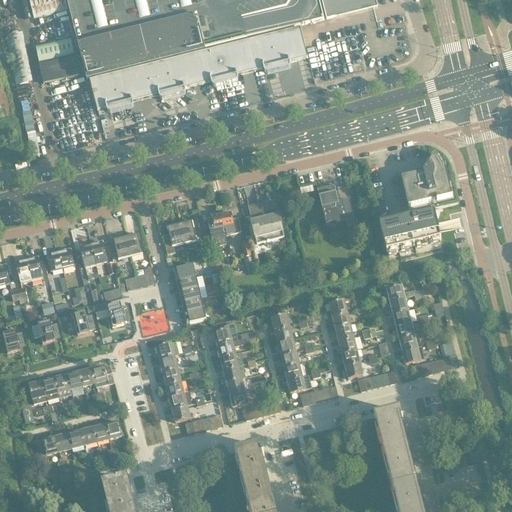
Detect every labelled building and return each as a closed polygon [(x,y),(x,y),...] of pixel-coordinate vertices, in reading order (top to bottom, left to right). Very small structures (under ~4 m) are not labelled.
[(69,9),(66,0),(29,0),(34,18),(69,9)] [(66,0),(86,80),(247,40),(247,39),(301,26),(324,20),(318,0),(66,0)] [(374,8),(372,0),(321,0),(326,20),(336,17),(374,8)] [(264,70),(264,73),(265,73),(265,74),(266,75),(267,75),(268,75),(288,70),(289,69),(290,69),(290,68),(290,67),(290,64),(308,59),(300,29),(256,40),(264,70)] [(22,34),(7,37),(17,87),(32,83),(22,34)] [(237,77),(264,70),(256,40),(90,82),(97,112),(98,112),(107,110),(107,112),(107,113),(108,113),(108,114),(109,114),(110,115),(111,114),(131,109),(132,109),(133,108),(133,107),(133,106),(133,103),(159,97),(160,99),(160,100),(161,101),(162,101),(163,101),(184,96),(185,95),(186,94),(186,93),(185,90),(211,84),(212,86),(212,87),(213,87),(213,88),(214,88),(215,88),(236,83),(237,83),(237,82),(238,82),(238,81),(238,80),(237,77)] [(37,49),(40,64),(75,57),(71,42),(37,49)] [(77,58),(39,66),(49,109),(62,106),(64,116),(76,113),(78,123),(71,124),(75,141),(88,138),(87,135),(96,133),(93,118),(92,118),(77,58)] [(21,96),(25,104),(33,99),(29,92),(21,96)] [(32,114),(25,115),(28,134),(35,132),(32,114)] [(36,135),(29,136),(33,158),(40,157),(36,135)] [(452,198),(445,168),(444,167),(444,165),(443,163),(442,161),(441,160),(439,158),(438,157),(436,156),(435,155),(423,174),(402,179),(409,208),(431,203),(430,200),(436,198),(437,201),(452,198)] [(354,223),(348,201),(338,203),(334,186),(328,187),(328,188),(325,189),(325,188),(317,190),(326,225),(336,223),(336,225),(346,222),(348,229),(357,227),(356,222),(354,223)] [(275,202),(249,208),(248,208),(257,245),(267,243),(270,243),(269,242),(284,239),(275,202)] [(224,215),(222,216),(227,237),(240,234),(238,221),(233,223),(231,214),(229,214),(229,213),(224,214),(224,215)] [(434,213),(380,226),(382,236),(380,237),(384,252),(386,251),(390,268),(444,255),(434,213)] [(227,237),(222,216),(219,216),(219,215),(214,216),(214,217),(212,218),(214,227),(209,228),(212,240),(214,249),(227,246),(225,237),(227,237)] [(192,223),(180,226),(184,245),(197,242),(192,223)] [(184,245),(180,226),(168,228),(170,237),(163,238),(167,256),(175,255),(173,248),(184,245)] [(143,255),(138,235),(126,238),(130,258),(143,255)] [(130,258),(126,238),(113,241),(115,248),(118,261),(121,261),(130,258)] [(98,243),(91,245),(95,262),(96,268),(103,266),(103,264),(107,263),(102,244),(98,245),(98,243)] [(244,258),(251,256),(248,244),(241,245),(244,258)] [(84,265),(95,262),(91,245),(84,247),(84,248),(80,249),(84,265)] [(66,251),(59,253),(63,270),(74,268),(70,251),(66,252),(66,251)] [(52,273),(63,270),(59,253),(51,254),(52,256),(48,257),(52,273)] [(207,253),(199,255),(201,265),(209,263),(207,253)] [(211,258),(214,273),(223,271),(219,256),(211,258)] [(244,260),(247,274),(255,272),(252,258),(244,260)] [(43,280),(38,259),(34,260),(34,259),(27,260),(31,278),(32,283),(43,280)] [(32,283),(31,278),(27,260),(19,262),(20,264),(16,265),(21,286),(32,283)] [(113,264),(107,266),(109,277),(116,275),(113,264)] [(1,267),(0,266),(0,287),(10,285),(6,267),(2,268),(1,267)] [(194,267),(174,271),(176,282),(196,278),(194,267)] [(151,269),(144,271),(145,276),(149,288),(155,286),(151,269)] [(145,276),(139,278),(142,289),(149,288),(145,276)] [(202,298),(207,297),(203,277),(198,278),(202,298)] [(139,278),(132,280),(134,291),(142,289),(139,278)] [(196,278),(176,282),(179,293),(199,289),(196,278)] [(132,280),(125,281),(128,293),(134,291),(132,280)] [(405,300),(414,297),(413,293),(404,295),(402,287),(387,291),(390,304),(405,300)] [(75,291),(78,306),(87,304),(84,289),(75,291)] [(199,289),(179,293),(181,304),(201,300),(199,289)] [(25,290),(17,292),(19,302),(20,305),(29,303),(25,290)] [(86,293),(87,296),(89,306),(99,304),(97,298),(96,291),(86,293)] [(119,291),(104,295),(106,303),(121,299),(119,291)] [(19,302),(17,292),(11,293),(13,303),(19,302)] [(201,300),(181,304),(184,315),(204,310),(201,300)] [(408,312),(405,300),(390,304),(393,316),(408,312)] [(329,305),(332,319),(347,315),(344,301),(329,305)] [(42,309),(40,310),(42,316),(44,316),(44,317),(55,314),(52,305),(42,308),(42,309)] [(121,305),(108,308),(113,329),(126,326),(125,322),(131,320),(127,308),(122,309),(121,305)] [(20,308),(14,310),(16,321),(22,320),(20,308)] [(204,310),(184,315),(187,326),(207,321),(204,310)] [(408,312),(393,316),(396,328),(411,325),(408,312)] [(85,314),(73,317),(78,338),(91,335),(90,331),(92,330),(95,329),(92,317),(86,318),(85,314)] [(347,315),(332,319),(336,331),(351,327),(347,315)] [(272,320),(275,333),(290,329),(286,316),(272,320)] [(38,326),(43,346),(55,343),(55,339),(57,339),(60,338),(57,325),(51,327),(50,323),(45,324),(38,326)] [(411,325),(396,328),(399,341),(414,337),(411,325)] [(351,327),(336,331),(339,343),(354,340),(351,327)] [(290,329),(275,333),(278,345),(293,342),(290,329)] [(232,343),(229,330),(214,334),(217,347),(232,343)] [(15,332),(3,335),(8,355),(20,352),(19,348),(21,348),(25,347),(22,334),(16,336),(15,332)] [(376,334),(375,334),(377,342),(385,340),(383,332),(376,334)] [(414,337),(399,341),(402,354),(421,349),(418,336),(414,337)] [(354,340),(339,343),(342,356),(357,352),(354,340)] [(235,356),(234,349),(243,347),(243,345),(242,341),(232,343),(217,347),(220,360),(235,356)] [(293,342),(278,345),(281,358),(296,354),(293,342)] [(441,346),(443,358),(455,355),(453,343),(441,346)] [(159,361),(174,357),(179,356),(176,344),(156,349),(159,361)] [(421,349),(402,354),(406,366),(424,362),(421,349)] [(357,352),(342,356),(345,368),(360,365),(357,352)] [(296,354),(281,358),(284,370),(299,367),(296,354)] [(235,356),(220,360),(223,372),(238,368),(235,356)] [(177,370),(174,357),(159,361),(162,373),(177,370)] [(449,360),(443,361),(446,373),(452,371),(449,360)] [(443,361),(437,362),(440,374),(446,373),(443,361)] [(437,362),(432,364),(435,376),(440,374),(437,362)] [(432,364),(426,365),(429,377),(435,376),(432,364)] [(360,365),(345,368),(348,381),(363,377),(360,365)] [(426,365),(420,367),(423,379),(429,377),(426,365)] [(114,385),(110,368),(105,370),(105,367),(92,371),(96,385),(97,389),(114,385)] [(299,367),(284,370),(287,383),(302,379),(299,367)] [(420,367),(414,368),(417,380),(423,379),(420,367)] [(238,368),(223,372),(227,384),(242,381),(238,368)] [(177,370),(162,373),(166,386),(181,382),(177,370)] [(96,385),(92,371),(80,374),(84,389),(96,385)] [(84,389),(80,374),(67,377),(71,392),(84,389)] [(393,374),(387,375),(390,387),(396,385),(393,374)] [(387,375),(381,377),(384,388),(390,387),(387,375)] [(71,392),(67,377),(54,380),(58,395),(60,400),(72,397),(71,392)] [(381,377),(375,378),(378,390),(384,388),(381,377)] [(375,378),(369,380),(372,391),(378,390),(375,378)] [(302,379),(287,383),(291,395),(305,392),(302,379)] [(58,395),(54,380),(42,383),(46,398),(58,395)] [(369,380),(363,381),(366,393),(372,391),(369,380)] [(242,381),(227,384),(230,397),(245,393),(242,381)] [(358,383),(361,394),(366,393),(363,381),(358,383)] [(181,382),(166,386),(169,399),(184,395),(181,382)] [(33,401),(46,398),(42,383),(29,386),(33,401)] [(335,388),(329,390),(332,401),(338,400),(335,388)] [(329,390),(323,391),(326,403),(332,401),(329,390)] [(323,391),(317,393),(320,404),(326,403),(323,391)] [(245,393),(230,397),(233,410),(248,406),(245,393)] [(317,393),(312,394),(315,406),(320,404),(317,393)] [(312,394),(306,396),(309,407),(315,406),(312,394)] [(184,395),(169,399),(172,411),(187,407),(184,395)] [(300,397),(303,409),(309,407),(306,396),(300,397)] [(278,403),(272,404),(275,416),(281,414),(278,403)] [(272,404),(266,406),(269,417),(275,416),(272,404)] [(266,406),(260,407),(263,419),(269,417),(266,406)] [(187,407),(172,411),(175,424),(190,420),(187,407)] [(260,407),(254,409),(257,420),(263,419),(260,407)] [(254,409),(248,410),(251,422),(257,420),(254,409)] [(243,411),(246,423),(251,422),(248,410),(243,411)] [(423,511),(418,493),(401,422),(403,422),(401,412),(374,419),(397,511),(423,511)] [(220,417),(213,419),(217,430),(223,429),(220,417)] [(33,418),(24,420),(26,426),(34,424),(33,418)] [(213,419),(208,420),(211,432),(217,430),(213,419)] [(208,420),(203,421),(206,433),(211,432),(208,420)] [(203,421),(197,423),(200,435),(206,433),(203,421)] [(119,423),(106,426),(110,441),(122,438),(119,423)] [(197,423),(191,424),(194,436),(200,435),(197,423)] [(185,426),(188,437),(194,436),(191,424),(185,426)] [(106,426),(94,429),(97,444),(110,441),(106,426)] [(94,429),(81,432),(85,447),(97,444),(94,429)] [(81,432),(69,436),(72,451),(85,447),(81,432)] [(69,436),(56,439),(60,454),(72,451),(69,436)] [(56,439),(43,442),(43,443),(37,444),(42,463),(48,462),(47,457),(60,454),(56,439)] [(275,511),(262,459),(264,458),(262,447),(235,454),(249,511),(275,511)] [(135,511),(128,480),(103,487),(108,511),(135,511)]
